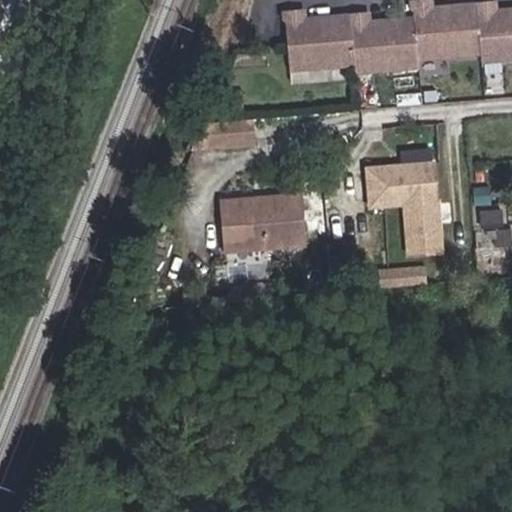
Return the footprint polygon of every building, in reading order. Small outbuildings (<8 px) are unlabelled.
[(511,18),(495,20),(494,3),(451,5),(451,14),(432,15),(430,0),(412,0),(413,16),(388,18),(389,26),(369,27),(368,10),(324,13),(325,21),(305,23),(304,6),(285,7),(288,63),(352,59),(353,67),(417,64),(416,55),(479,52),(479,60),(511,58),(511,18)] [(249,145),(247,121),(204,125),(206,149),(249,145)] [(206,149),(204,125),(196,125),(187,150),(206,149)] [(442,252),(434,162),(366,168),(369,205),(404,202),(408,255),(442,252)] [(303,241),(298,194),(261,197),(262,203),(256,203),(255,198),(220,200),(224,248),(303,241)] [(511,223),(479,223),(479,246),(511,245),(511,223)] [(429,285),(427,268),(381,272),(383,289),(425,285),(429,285)]
